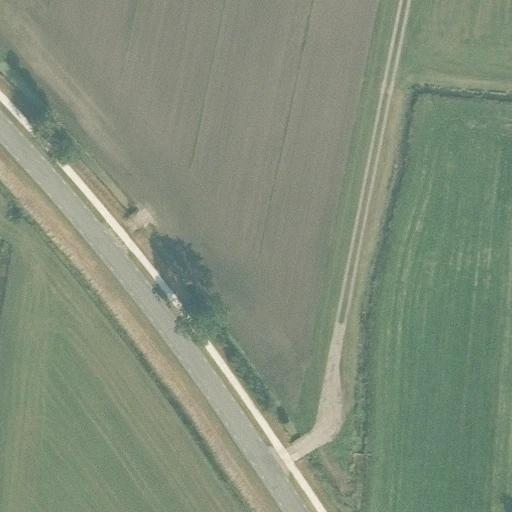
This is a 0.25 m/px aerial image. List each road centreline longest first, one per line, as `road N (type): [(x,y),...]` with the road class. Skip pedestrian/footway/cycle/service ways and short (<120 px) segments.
road 1 (track): [(264,467),(323,430),(408,0)]
road 2 (tertiary): [(294,511),(148,302),(0,129)]
